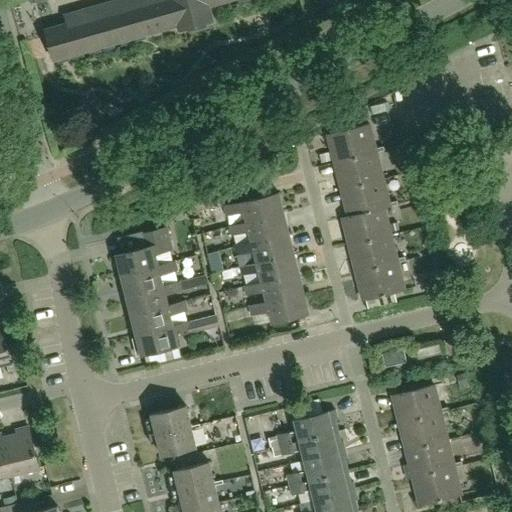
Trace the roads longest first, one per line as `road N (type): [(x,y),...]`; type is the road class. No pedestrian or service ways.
road 1 (tertiary): [(458,0),(49,211)]
road 2 (residential): [(85,402),(350,338)]
road 3 (residential): [(350,338),(299,140)]
road 4 (residential): [(391,511),(350,338)]
road 5 (residential): [(82,385),(49,211)]
road 6 (residential): [(350,338),(511,297)]
road 7 (unclassified): [(49,211),(0,55)]
road 8 (residential): [(494,187),(467,103),(400,119)]
